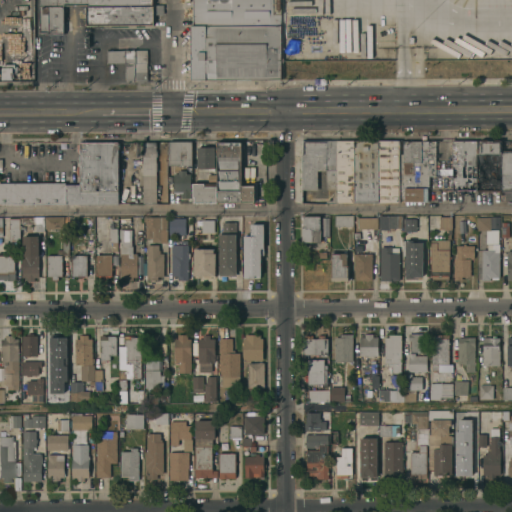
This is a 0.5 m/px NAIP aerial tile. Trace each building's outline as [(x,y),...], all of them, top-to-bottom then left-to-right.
[(49,35),(48,35),(48,33),(39,33),(39,0),(49,0),(49,6),(49,35)] [(280,0),(280,79),(191,79),(191,25),(193,25),(193,0),(280,0)] [(63,6),(63,35),(49,35),(49,6),(63,6)] [(152,24),(145,24),(145,26),(136,26),(136,24),(128,24),(128,26),(111,26),(111,24),(103,24),(103,26),(94,26),(94,24),(85,24),(85,6),(152,6),(152,24)] [(146,49),(147,79),(126,79),(125,62),(107,63),(106,50),(146,49)] [(3,67),(12,67),(12,79),(3,79),(3,67)] [(399,199),(399,202),(326,202),(326,197),(329,197),(329,189),(326,189),(326,170),(318,170),(318,189),(303,189),(302,140),(399,139),(399,153),(400,153),(400,199),(399,199)] [(427,201),(404,202),(404,199),(400,199),(400,153),(403,153),(403,140),(427,140),(427,188),(427,201)] [(427,140),(436,140),(436,175),(429,175),(429,188),(427,188),(427,140)] [(501,191),(501,194),(455,195),(455,190),(452,190),(452,140),(476,140),(476,148),(479,148),(479,140),(501,140),(501,191)] [(501,140),(511,140),(511,191),(501,191),(501,140)] [(0,203),(0,182),(65,182),(65,184),(79,184),(79,173),(75,173),(75,165),(79,165),(79,152),(76,152),(76,144),(79,144),(79,143),(118,142),(118,203),(0,203)] [(191,164),(168,165),(168,142),(191,142),(191,164)] [(217,182),(217,142),(240,142),(240,184),(241,184),(241,201),(216,201),(216,182),(217,182)] [(215,168),(197,168),(197,146),(214,146),(215,168)] [(190,197),(181,197),(181,193),(173,193),(173,173),(178,173),(178,170),(186,170),(186,173),(190,173),(190,197)] [(156,203),(143,203),(143,175),(156,175),(156,203)] [(216,202),(194,202),(194,196),(192,196),(192,182),(216,182),(216,201),(216,202)] [(254,184),(254,201),(241,201),(241,184),(254,184)] [(320,215),(320,229),(321,229),(321,241),(302,241),(302,227),(302,225),(301,225),(301,222),(302,222),(302,219),(301,219),(301,216),(302,216),(302,215),(305,215),(320,215)] [(335,226),(335,215),(353,215),(353,226),(335,226)] [(402,215),(402,227),(389,227),(389,229),(379,229),(379,215),(402,215)] [(167,216),(167,241),(152,241),(152,238),(145,238),(145,221),(143,221),(143,216),(167,216)] [(440,216),(452,216),(452,233),(451,233),(451,238),(447,238),(447,228),(439,228),(440,216)] [(491,228),(491,216),(500,216),(500,228),(491,228)] [(19,217),(20,240),(10,240),(9,217),(19,217)] [(35,217),(44,217),(44,231),(35,231),(35,217)] [(44,217),(61,217),(61,228),(45,228),(44,217)] [(377,217),(377,228),(358,228),(358,217),(377,217)] [(477,217),(490,217),(490,229),(498,229),(498,243),(486,243),(486,230),(477,230),(477,217)] [(169,218),(185,218),(185,234),(169,234),(169,218)] [(320,237),(328,238),(328,218),(320,218),(320,237)] [(202,219),(214,219),(214,232),(202,232),(202,219)] [(403,219),(415,219),(415,232),(403,232),(403,219)] [(111,275),(110,275),(110,276),(107,277),(107,275),(106,275),(106,277),(102,277),(102,275),(100,276),(100,277),(97,277),(97,276),(96,276),(96,245),(101,245),(101,239),(109,239),(109,221),(117,221),(117,249),(111,249),(111,275)] [(222,234),(222,222),(235,222),(235,276),(218,277),(218,234),(222,234)] [(93,224),(93,232),(83,232),(83,224),(93,224)] [(242,278),(241,236),(248,235),(248,225),(261,224),(262,255),(259,255),(259,278),(242,278)] [(133,276),(133,279),(124,279),(124,276),(120,276),(120,238),(119,238),(119,229),(131,229),(131,245),(133,245),(133,249),(137,249),(137,276),(133,276)] [(47,254),(57,254),(57,249),(62,249),(62,236),(69,236),(69,254),(62,254),(62,276),(58,276),(58,279),(52,279),(52,276),(47,276),(47,254)] [(39,277),(34,277),(34,280),(26,280),(26,277),(22,277),(22,254),(22,237),(38,237),(39,277)] [(430,275),(430,258),(428,258),(428,256),(430,256),(430,239),(449,239),(449,255),(451,255),(451,257),(449,257),(449,274),(448,274),(448,279),(432,278),(432,275),(430,275)] [(171,244),(180,244),(180,240),(187,240),(187,244),(188,244),(188,279),(178,279),(177,275),(172,275),(171,244)] [(422,277),(416,277),(416,279),(404,279),(404,240),(415,240),(415,242),(422,242),(422,277)] [(72,254),(86,254),(86,243),(93,243),(93,255),(86,255),(87,275),(72,276),(72,254)] [(456,256),(456,245),(463,245),(463,243),(465,243),(465,245),(474,245),(474,258),(470,258),(470,276),(461,276),(461,280),(454,280),(454,258),(455,258),(455,256),(456,256)] [(481,279),(482,249),(487,249),(487,243),(499,244),(499,277),(498,277),(498,279),(491,279),(491,277),(490,277),(490,279),(481,279)] [(147,244),(158,244),(159,249),(160,249),(160,253),(163,253),(163,275),(157,275),(157,279),(147,279),(147,244)] [(380,246),(392,246),(392,253),(399,253),(400,280),(381,280),(380,246)] [(193,275),(194,247),(213,248),(213,252),(215,252),(214,275),(213,275),(213,277),(211,277),(211,275),(193,275)] [(332,253),(340,253),(347,253),(347,265),(348,265),(348,280),(331,280),(332,253)] [(372,253),(372,278),(355,278),(355,253),(372,253)] [(0,254),(14,254),(14,279),(0,279),(0,254)] [(334,336),(339,336),(339,333),(352,333),(352,361),(334,361),(334,336)] [(359,336),(364,336),(364,333),(372,333),(372,336),(378,336),(378,355),(374,355),(374,357),(365,357),(365,355),(359,355),(359,336)] [(426,333),(426,352),(411,351),(411,340),(408,340),(408,333),(426,333)] [(80,364),(75,364),(75,338),(79,338),(79,334),(87,334),(87,338),(92,338),(92,364),(94,364),(94,380),(81,380),(80,364)] [(174,338),(177,338),(177,334),(187,334),(187,338),(191,338),(191,372),(179,372),(179,363),(174,363),(174,338)] [(198,338),(202,338),(202,334),(209,334),(209,338),(214,338),(214,362),(211,362),(211,371),(199,371),(199,362),(198,362),(198,338)] [(243,338),(245,338),(245,334),(260,334),(260,337),(262,337),(262,360),(243,360),(243,338)] [(401,334),(401,363),(403,363),(403,365),(401,365),(401,373),(391,373),(391,366),(384,366),(384,337),(388,337),(388,334),(401,334)] [(431,335),(437,335),(437,334),(449,334),(449,363),(452,363),(452,371),(438,371),(438,370),(432,370),(431,335)] [(4,373),(6,373),(6,364),(1,364),(1,338),(5,338),(5,335),(14,335),(14,338),(18,338),(18,389),(8,389),(7,385),(4,385),(4,373)] [(37,355),(22,355),(22,335),(37,335),(37,355)] [(100,352),(101,351),(101,346),(100,346),(100,335),(108,335),(116,335),(116,354),(110,354),(110,360),(100,360),(100,352)] [(126,345),(124,345),(124,335),(132,335),(132,337),(141,337),(140,378),(139,378),(139,381),(135,381),(135,378),(132,378),(132,363),(126,362),(126,345)] [(303,354),(303,338),(306,338),(306,335),(312,335),(312,338),(318,338),(318,335),(324,335),(324,337),(328,337),(328,354),(303,354)] [(482,365),(483,337),(492,337),(492,335),(496,335),(496,337),(499,337),(499,365),(482,365)] [(475,371),(465,371),(465,363),(457,363),(457,336),(475,336),(475,371)] [(48,337),(66,337),(66,381),(62,381),(62,393),(48,393),(48,337)] [(158,338),(144,337),(143,354),(157,355),(158,338)] [(220,338),(232,338),(232,349),(235,349),(235,352),(240,352),(240,386),(222,386),(222,376),(220,376),(220,338)] [(408,353),(415,353),(415,355),(426,355),(426,371),(418,371),(418,373),(414,373),(414,371),(408,371),(408,353)] [(308,380),(304,380),(304,374),(308,374),(308,369),(304,369),(304,362),(308,362),(308,359),(324,359),(324,364),(326,364),(327,384),(308,384),(308,380)] [(22,374),(22,360),(41,360),(41,367),(38,367),(38,374),(22,374)] [(145,360),(159,360),(159,369),(160,369),(160,374),(162,374),(162,386),(160,386),(160,387),(145,387),(145,360)] [(248,362),(259,362),(259,361),(262,361),(262,362),(264,362),(264,388),(255,388),(255,398),(243,398),(243,386),(247,386),(248,362)] [(94,370),(101,370),(101,382),(102,382),(102,391),(94,391),(94,370)] [(405,390),(405,373),(411,373),(411,376),(421,376),(422,389),(405,390)] [(176,391),(169,391),(169,376),(177,376),(176,391)] [(193,376),(203,376),(203,392),(196,392),(196,388),(193,389),(193,376)] [(216,401),(202,401),(202,397),(204,397),(204,383),(207,383),(207,376),(216,376),(216,401)] [(27,394),(27,380),(37,380),(37,377),(43,377),(43,394),(27,394)] [(454,380),(467,380),(467,394),(454,394),(454,380)] [(70,400),(70,381),(83,381),(83,390),(89,390),(89,401),(70,400)] [(430,382),(452,383),(452,397),(440,397),(440,399),(430,399),(430,382)] [(479,398),(479,385),(493,384),(493,398),(479,398)] [(330,400),(330,386),(344,386),(344,400),(330,400)] [(501,388),(511,388),(511,401),(501,401),(501,388)] [(329,389),(329,401),(312,401),(312,399),(308,399),(308,389),(329,389)] [(395,389),(403,389),(403,401),(396,401),(395,389)] [(378,390),(389,390),(389,402),(378,402),(378,390)] [(449,411),(452,411),(452,425),(448,425),(448,435),(451,435),(450,474),(443,474),(443,475),(433,474),(434,452),(428,452),(429,434),(430,434),(431,419),(428,419),(428,410),(449,410),(449,411)] [(508,422),(504,422),(504,420),(502,420),(502,411),(509,411),(509,419),(509,421),(511,421),(511,444),(509,444),(509,439),(508,439),(508,422)] [(244,412),(249,412),(249,415),(260,415),(260,414),(263,414),(263,424),(264,424),(264,433),(244,433),(244,412)] [(306,412),(329,412),(329,421),(329,427),(326,427),(326,428),(319,429),(319,430),(304,430),(304,422),(306,422),(306,412)] [(377,412),(377,425),(359,425),(359,412),(377,412)] [(417,423),(411,423),(411,419),(408,419),(408,421),(404,421),(404,412),(427,412),(427,428),(428,428),(428,444),(417,444),(417,423)] [(125,428),(125,413),(143,413),(143,428),(125,428)] [(151,413),(168,413),(168,424),(155,424),(155,419),(154,417),(151,417),(151,413)] [(170,425),(182,425),(182,417),(187,417),(187,413),(192,413),(192,425),(192,450),(184,450),(184,440),(178,440),(178,446),(170,446),(170,425)] [(468,413),(477,413),(477,425),(468,425),(468,413)] [(23,426),(23,418),(24,418),(24,414),(29,414),(28,418),(31,418),(31,414),(45,414),(45,427),(23,426)] [(87,429),(87,444),(88,444),(88,467),(89,467),(89,477),(84,477),(84,481),(76,481),(76,477),(71,477),(71,467),(72,467),(72,429),(71,429),(71,414),(91,414),(91,429),(87,429)] [(9,415),(20,415),(20,427),(9,427),(9,415)] [(57,419),(69,419),(69,430),(57,430),(57,419)] [(194,477),(195,420),(214,420),(214,438),(212,438),(211,459),(213,459),(213,462),(211,462),(212,463),(212,464),(212,465),(212,467),(211,468),(212,468),(212,470),(217,470),(217,477),(203,477),(202,478),(199,478),(198,477),(194,477)] [(399,424),(399,436),(379,436),(379,424),(399,424)] [(241,425),(241,437),(230,437),(230,425),(241,425)] [(499,457),(500,457),(500,474),(495,474),(495,478),(488,478),(488,474),(483,474),(482,454),(488,454),(488,444),(490,444),(490,428),(499,428),(499,457)] [(39,453),(41,453),(41,481),(23,481),(22,430),(36,430),(36,445),(39,453)] [(116,462),(110,462),(110,477),(96,477),(96,460),(97,460),(97,431),(117,431),(116,462)] [(163,473),(157,473),(157,478),(146,478),(146,475),(145,475),(145,451),(147,451),(147,433),(160,433),(160,439),(162,439),(162,441),(163,441),(163,473)] [(47,449),(46,434),(67,434),(67,449),(47,449)] [(327,434),(327,462),(328,462),(328,478),(316,478),(316,475),(313,475),(313,479),(309,479),(309,475),(305,475),(305,469),(316,469),(316,466),(312,466),(312,467),(306,467),(306,450),(305,450),(306,434),(327,434)] [(486,446),(478,446),(478,434),(486,434),(486,446)] [(0,435),(12,435),(12,441),(14,441),(14,477),(10,477),(10,480),(3,480),(3,477),(0,477),(0,435)] [(242,445),(242,437),(251,437),(251,445),(242,445)] [(376,478),(359,478),(359,438),(376,438),(376,478)] [(402,441),(402,475),(384,475),(384,441),(402,441)] [(410,474),(410,452),(419,452),(419,444),(426,444),(426,474),(410,474)] [(139,480),(128,480),(128,477),(120,477),(120,450),(130,450),(130,447),(137,447),(137,450),(139,450),(139,480)] [(351,477),(336,477),(336,456),(341,456),(341,447),(352,447),(351,477)] [(474,474),(467,474),(467,475),(460,475),(460,471),(454,471),(454,455),(464,455),(464,453),(467,453),(467,450),(474,450),(474,474)] [(170,451),(177,451),(177,453),(188,453),(188,469),(187,469),(187,479),(169,479),(170,451)] [(219,453),(235,453),(235,477),(228,477),(228,478),(219,478),(219,453)] [(255,456),(255,453),(259,453),(259,455),(263,455),(263,476),(253,476),(253,477),(245,477),(245,456),(255,456)] [(47,454),(64,454),(64,477),(60,477),(60,480),(52,480),(52,477),(47,477),(47,454)]
